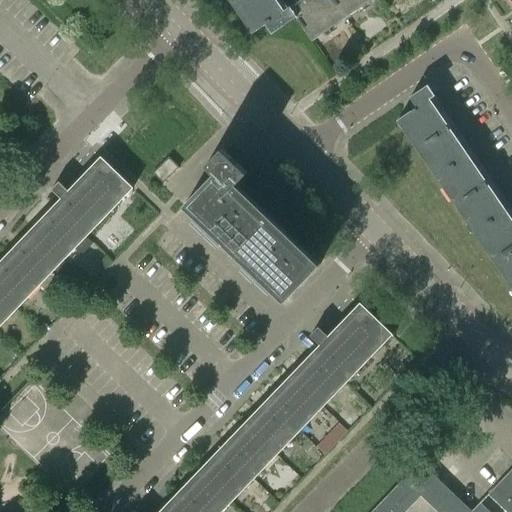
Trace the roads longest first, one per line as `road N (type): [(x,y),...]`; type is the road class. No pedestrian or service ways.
road 1 (residential): [(102,511),(375,230)]
road 2 (residential): [(306,159),(460,42),(511,118)]
road 3 (residential): [(0,212),(180,28)]
road 4 (residential): [(308,511),(449,372)]
road 5 (tertiary): [(306,159),(180,28)]
road 6 (tertiary): [(481,340),(375,230)]
